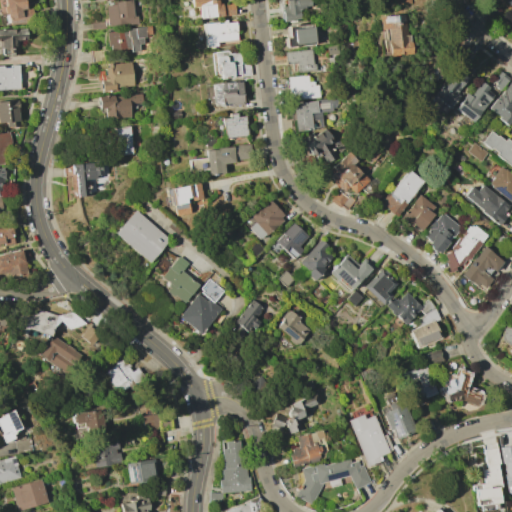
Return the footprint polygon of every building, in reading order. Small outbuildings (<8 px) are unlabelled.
[(23,0),(25,8),(30,7),(33,20),(8,24),(3,0),(23,0)] [(110,5),(110,1),(120,0),(130,0),(132,11),(136,11),(137,23),(106,26),(104,5),(110,5)] [(215,0),(216,4),(232,2),(233,15),(199,18),(198,6),(191,7),(190,0),(215,0)] [(287,6),(286,0),(309,0),(310,4),(304,5),(305,7),(300,7),(300,9),(299,9),(300,20),(283,22),(281,6),(287,6)] [(511,0),(511,12),(501,0),(511,0)] [(399,14),(401,36),(406,36),(407,54),(385,56),(384,44),(386,44),(384,28),(376,29),(375,16),(399,14)] [(215,22),(215,23),(221,23),(221,20),(225,20),(226,22),(233,22),(235,40),(215,42),(215,46),(204,47),(202,24),(215,22)] [(284,39),(284,35),(285,34),(284,27),(311,24),(313,44),(282,47),(281,39),(284,39)] [(150,26),(150,34),(145,35),(145,37),(142,37),(142,44),(137,44),(138,50),(129,51),(129,48),(109,50),(109,45),(106,46),(104,32),(126,30),(125,28),(150,26)] [(0,28),(25,28),(25,39),(14,40),(14,48),(0,48),(0,28)] [(101,49),(103,60),(91,62),(90,51),(101,49)] [(310,49),(311,64),(314,64),(314,70),(297,72),(296,62),(284,64),(283,52),(310,49)] [(226,50),(226,53),(238,52),(239,64),(248,63),(249,75),(239,76),(238,74),(231,74),(232,77),(212,79),(210,52),(226,50)] [(100,84),(100,81),(103,80),(103,76),(105,76),(104,68),(106,68),(106,64),(129,61),(132,85),(114,87),(114,90),(101,91),(100,88),(99,88),(98,84),(100,84)] [(0,66),(2,66),(2,68),(9,68),(9,65),(17,65),(18,89),(0,89),(0,66)] [(440,85),(439,84),(453,67),(466,78),(453,93),(457,96),(447,108),(432,95),(440,85)] [(499,72),(507,79),(497,90),(492,86),(494,83),(491,81),(499,72)] [(306,75),(306,82),(312,81),(312,85),(316,85),(317,97),(287,100),(285,77),(306,75)] [(240,81),(243,105),(226,106),(226,105),(212,106),(210,83),(240,81)] [(465,93),(469,96),(480,82),(487,88),(485,90),(492,95),(471,122),(454,108),(465,93)] [(509,82),(511,84),(511,117),(505,125),(497,118),(498,117),(488,108),(509,82)] [(97,100),(97,97),(112,95),(112,96),(140,93),(141,102),(128,103),(129,116),(102,119),(101,112),(99,112),(98,105),(96,105),(96,100),(97,100)] [(335,98),(336,108),(330,108),(331,111),(319,112),(320,127),(309,128),(310,129),(293,131),(291,103),(335,98)] [(0,101),(16,100),(18,120),(12,121),(12,126),(5,127),(5,122),(0,122),(0,101)] [(228,117),(228,113),(235,112),(236,116),(244,115),(246,136),(222,138),(220,118),(228,117)] [(127,126),(130,153),(111,155),(108,128),(127,126)] [(309,133),(311,136),(323,129),(331,141),(335,138),(342,149),(323,162),(318,156),(312,160),(301,143),(300,144),(297,140),(309,133)] [(0,132),(8,131),(11,145),(2,147),(6,162),(0,163),(0,132)] [(497,135),(504,141),(506,138),(511,143),(511,168),(495,154),(496,152),(490,147),(489,149),(480,142),(489,131),(496,136),(497,135)] [(472,142),(485,152),(479,161),(466,151),(472,142)] [(204,150),(215,149),(215,148),(249,144),(250,158),(232,160),(233,162),(222,163),(223,173),(214,173),(214,175),(212,175),(212,174),(206,174),(204,150)] [(346,152),(354,161),(350,164),(358,173),(359,172),(367,180),(352,193),(346,187),(341,191),(324,172),(346,152)] [(99,162),(101,174),(94,175),(95,178),(86,179),(87,186),(88,186),(88,188),(87,189),(88,196),(76,197),(74,174),(71,174),(70,165),(99,162)] [(499,166),(511,176),(511,198),(509,202),(490,186),(491,185),(488,183),(492,177),(491,176),(499,166)] [(380,201),(379,200),(385,192),(387,194),(407,169),(421,181),(414,190),(415,191),(394,216),(378,203),(380,201)] [(165,196),(164,189),(197,183),(200,199),(188,201),(187,197),(183,198),(184,202),(185,202),(187,213),(173,216),(171,205),(163,206),(161,197),(165,196)] [(470,187),(476,191),(481,185),(508,206),(504,211),(506,213),(497,225),(481,211),(482,210),(471,201),(470,203),(462,197),(470,187)] [(336,190),(345,197),(347,195),(353,199),(345,209),(340,205),(338,207),(329,200),(336,190)] [(418,194),(433,207),(429,212),(432,214),(419,230),(415,227),(414,229),(400,216),(418,194)] [(253,222),(248,216),(268,199),(281,215),(278,217),(281,220),(257,239),(247,227),(253,222)] [(133,210),(167,239),(147,262),(113,233),(133,210)] [(428,228),(427,227),(433,219),(435,220),(441,212),(460,227),(452,237),(451,235),(446,241),(447,242),(438,254),(429,247),(430,246),(427,244),(429,241),(422,235),(428,228)] [(290,222),(305,236),(296,246),(300,249),(291,258),(280,248),(272,241),(290,222)] [(459,264),(453,267),(454,269),(448,272),(443,262),(446,261),(442,254),(451,250),(449,248),(458,237),(460,238),(461,236),(460,234),(467,226),(468,227),(470,225),(471,226),(473,225),(485,236),(480,242),(482,244),(462,267),(459,264)] [(0,229),(9,227),(13,243),(3,245),(2,243),(0,243),(0,229)] [(319,239),(326,246),(323,249),(330,257),(327,260),(329,262),(312,280),(305,273),(307,271),(297,262),(319,239)] [(253,240),(260,248),(250,258),(242,249),(253,240)] [(482,246),(501,261),(494,270),(497,273),(491,280),(490,279),(483,287),(477,282),(475,285),(460,274),(482,246)] [(0,254),(20,250),(26,275),(19,276),(19,274),(9,276),(8,272),(0,273),(0,254)] [(345,254),(356,264),(362,258),(372,267),(362,277),(361,276),(349,289),(337,278),(335,280),(327,273),(345,254)] [(177,256),(186,263),(180,270),(197,284),(182,302),(173,295),(171,296),(165,291),(168,287),(166,286),(168,283),(160,276),(177,256)] [(380,269),(382,271),(383,269),(387,273),(386,274),(395,283),(387,292),(390,295),(381,304),(362,286),(380,269)] [(283,270),(292,278),(284,287),(275,279),(283,270)] [(207,278),(221,290),(211,302),(200,293),(202,291),(199,288),(207,278)] [(352,290),(360,297),(352,306),(344,299),(352,290)] [(418,310),(404,324),(393,314),(392,315),(388,311),(389,311),(383,305),(391,297),(395,301),(404,292),(419,306),(426,298),(433,308),(423,314),(418,310)] [(196,294),(205,301),(207,299),(219,309),(198,333),(178,316),(196,294)] [(251,300),(262,309),(255,319),(258,321),(252,328),(249,326),(245,332),(243,330),(239,335),(228,326),(251,300)] [(55,315),(69,311),(84,323),(67,329),(58,320),(51,327),(49,336),(26,329),(23,336),(10,332),(19,304),(55,315)] [(281,319),(280,317),(286,309),(297,318),(296,320),(297,321),(297,322),(307,330),(296,344),(275,327),(281,319)] [(419,325),(417,321),(419,320),(418,316),(434,309),(438,319),(433,321),(440,337),(432,341),(433,344),(427,347),(425,343),(415,348),(407,330),(419,325)] [(87,326),(98,335),(89,345),(78,336),(87,326)] [(500,328),(511,327),(511,326),(511,342),(508,346),(499,339),(500,328)] [(51,335),(80,354),(67,374),(38,355),(51,335)] [(424,354),(438,350),(441,361),(427,365),(424,354)] [(106,370),(103,365),(119,353),(129,365),(127,367),(130,371),(136,367),(144,378),(134,385),(132,382),(116,394),(106,381),(107,380),(102,373),(106,370)] [(422,364),(435,397),(415,405),(402,373),(422,364)] [(445,385),(444,381),(454,378),(454,379),(457,372),(466,375),(462,388),(478,394),(474,405),(459,399),(458,400),(454,400),(446,402),(443,395),(441,396),(439,387),(445,385)] [(309,380),(312,386),(307,389),(304,383),(309,380)] [(293,420),(291,418),(294,425),(292,425),(294,430),(288,433),(283,422),(281,428),(271,425),(275,413),(285,417),(284,419),(288,417),(286,413),(288,409),(289,408),(287,404),(314,393),(318,402),(307,407),(309,413),(293,420)] [(399,400),(413,431),(393,439),(389,427),(386,429),(378,409),(399,400)] [(73,416),(72,413),(99,409),(102,429),(84,432),(84,426),(74,428),(73,422),(72,422),(71,416),(73,416)] [(0,416),(12,410),(20,428),(13,431),(14,433),(11,435),(13,438),(3,443),(0,436),(0,433),(1,433),(0,431),(0,416)] [(141,416),(156,414),(157,420),(158,427),(143,429),(141,416)] [(346,420),(361,414),(363,418),(371,415),(380,435),(384,434),(391,450),(379,456),(380,460),(365,467),(346,420)] [(172,428),(158,430),(158,427),(157,420),(170,418),(172,428)] [(291,454),(290,449),(297,447),(294,437),(307,434),(310,442),(314,441),(315,445),(318,444),(320,452),(317,453),(319,458),(317,459),(317,460),(291,467),(288,455),(291,454)] [(29,437),(31,451),(15,454),(13,440),(29,437)] [(220,479),(219,469),(221,469),(220,449),(224,449),(223,441),(237,440),(238,452),(243,452),(245,477),(248,477),(248,491),(218,492),(217,480),(220,479)] [(102,446),(102,445),(119,442),(120,447),(113,448),(114,453),(117,452),(119,463),(93,467),(92,461),(89,461),(87,448),(102,446)] [(497,447),(511,445),(511,490),(504,492),(501,474),(504,473),(502,463),(500,463),(497,447)] [(472,490),(470,491),(469,485),(483,483),(481,469),(485,469),(482,449),(495,447),(497,464),(495,464),(499,487),(496,487),(497,491),(498,491),(498,494),(497,494),(498,502),(475,506),(472,490)] [(0,459),(13,456),(19,477),(0,482),(0,459)] [(151,458),(155,478),(126,483),(123,463),(151,458)] [(302,480),(299,468),(322,462),(322,466),(348,458),(349,463),(356,461),(358,467),(361,465),(369,482),(354,489),(348,475),(338,478),(339,485),(329,487),(328,481),(321,483),(309,504),(293,495),(302,480)] [(9,487),(39,479),(46,502),(16,510),(9,487)] [(162,487),(162,495),(150,496),(149,488),(162,487)] [(208,492),(221,493),(220,504),(208,503),(208,492)] [(122,501),(122,503),(129,502),(128,500),(135,499),(135,496),(145,494),(147,510),(144,510),(144,511),(119,511),(118,502),(122,501)] [(225,511),(224,510),(246,504),(245,501),(257,497),(265,507),(260,511),(225,511)]
